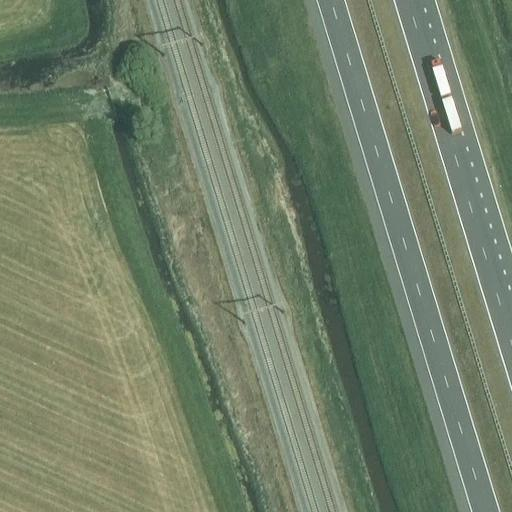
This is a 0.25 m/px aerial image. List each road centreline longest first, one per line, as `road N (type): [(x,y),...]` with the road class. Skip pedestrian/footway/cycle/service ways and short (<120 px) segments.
road 1 (motorway): [(329,0),(483,511)]
road 2 (motorway): [(511,345),(407,0)]
